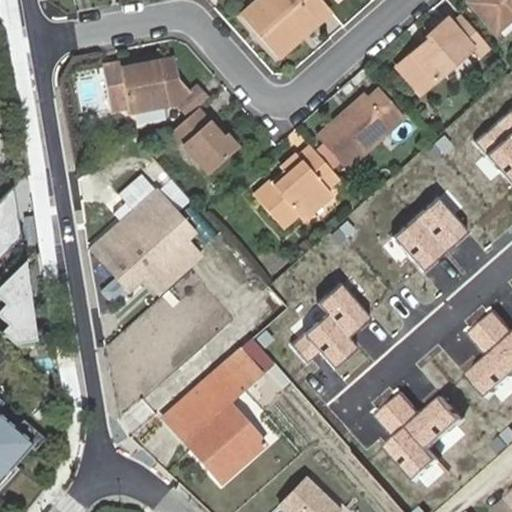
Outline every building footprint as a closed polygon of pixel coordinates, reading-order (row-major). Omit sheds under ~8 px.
[(324,3),(321,0),(255,0),(241,13),(276,55),(303,31),(299,25),(324,3)] [(511,0),(469,0),(488,21),(511,0)] [(303,31),(328,7),(324,3),(299,25),(303,31)] [(484,48),(458,19),(448,28),(442,22),(432,29),(434,33),(399,66),(419,87),(463,50),(470,59),(484,48)] [(126,66),(161,61),(160,55),(123,61),(126,66)] [(174,103),(189,90),(179,79),(176,58),(161,61),(169,103),(174,103)] [(129,99),(131,109),(169,103),(161,61),(126,66),(123,61),(112,62),(119,100),(129,99)] [(346,114),(343,110),(320,131),(349,163),(407,112),(383,84),(370,94),(346,114)] [(174,103),(185,115),(196,106),(206,98),(195,85),(174,103)] [(366,91),(343,110),(346,114),(370,94),(366,91)] [(121,111),(131,109),(129,99),(119,100),(121,111)] [(220,132),(196,106),(185,115),(167,131),(203,170),(235,141),(223,129),(220,132)] [(511,110),(476,141),(511,183),(511,110)] [(335,173),(310,145),(295,159),(292,155),(274,171),(276,174),(282,180),(272,188),(267,183),(250,197),(274,227),(294,210),(299,215),(334,185),(328,179),(335,173)] [(276,174),(267,183),(272,188),(282,180),(276,174)] [(8,185),(1,191),(4,212),(13,220),(8,185)] [(4,212),(1,191),(0,192),(0,251),(16,235),(13,220),(4,212)] [(106,236),(90,251),(128,294),(144,282),(156,295),(197,260),(185,247),(195,238),(155,194),(147,200),(106,236)] [(466,232),(436,198),(392,237),(422,271),(466,232)] [(21,259),(0,279),(0,316),(5,322),(0,327),(0,333),(10,343),(32,339),(21,259)] [(318,303),(327,314),(293,343),(307,360),(317,351),(334,371),(360,348),(351,338),(374,319),(342,282),(318,303)] [(511,329),(494,309),(466,333),(488,357),(468,375),(488,398),(511,376),(511,329)] [(220,367),(241,392),(258,376),(237,352),(220,367)] [(228,405),(241,392),(220,367),(161,420),(221,485),(264,446),(228,405)] [(462,420),(441,396),(419,416),(398,393),(372,417),(391,439),(384,445),(414,479),(436,460),(427,451),(462,420)] [(27,443),(31,439),(14,425),(0,412),(0,475),(4,471),(11,462),(27,443)] [(21,416),(14,425),(31,439),(27,443),(32,448),(43,435),(21,416)] [(9,475),(16,466),(11,462),(4,471),(9,475)] [(304,480),(279,507),(283,511),(338,511),(304,480)] [(511,511),(511,499),(497,511),(511,511)]
